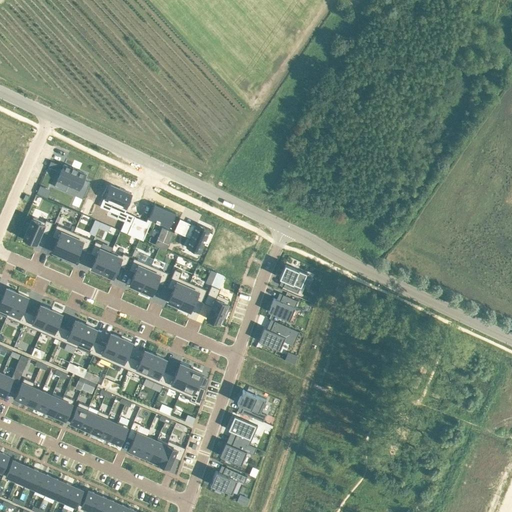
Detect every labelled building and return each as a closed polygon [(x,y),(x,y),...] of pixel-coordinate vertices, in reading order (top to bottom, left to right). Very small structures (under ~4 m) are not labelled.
[(64,164),(57,179),(67,184),(65,190),(82,198),(90,182),(83,179),(84,178),(86,173),(77,170),(78,169),(77,169),(76,170),(72,168),(73,167),(72,167),(72,168),(64,164)] [(105,198),(105,199),(112,202),(110,207),(119,211),(118,214),(116,217),(124,221),(120,230),(127,233),(134,216),(135,216),(125,211),(123,211),(125,207),(129,197),(131,193),(129,192),(120,188),(120,187),(119,188),(111,184),(109,189),(105,198)] [(134,216),(127,233),(143,239),(143,238),(141,237),(145,226),(148,227),(151,220),(169,227),(172,221),(174,217),(175,213),(165,208),(164,210),(155,206),(156,204),(154,203),(152,207),(146,221),(135,216),(134,216)] [(26,231),(23,238),(36,243),(41,232),(47,234),(52,222),(46,219),(45,221),(33,216),(29,223),(27,222),(23,230),(26,231)] [(179,219),(174,230),(175,231),(175,230),(180,232),(185,221),(180,219),(180,218),(179,219)] [(191,224),(186,235),(190,237),(186,246),(187,247),(188,245),(199,250),(199,252),(200,253),(204,243),(207,245),(212,234),(212,233),(209,231),(210,228),(209,228),(209,229),(197,223),(197,222),(195,225),(195,226),(191,224)] [(56,224),(51,236),(57,239),(52,251),(63,255),(74,231),(56,224)] [(74,231),(63,255),(74,260),(79,248),(86,251),(91,239),(74,231)] [(217,237),(209,254),(217,258),(219,253),(243,263),(251,245),(226,235),(224,240),(217,237)] [(95,240),(90,253),(96,255),(91,267),(102,272),(110,252),(100,248),(102,243),(95,240)] [(110,252),(102,272),(113,277),(118,265),(124,268),(129,255),(123,252),(122,255),(111,250),(110,252)] [(133,257),(128,269),(134,272),(129,284),(140,289),(151,265),(133,257)] [(285,263),(279,277),(282,278),(285,280),(283,286),(297,292),(306,273),(285,263)] [(151,265),(140,289),(151,294),(156,282),(163,285),(168,272),(151,265)] [(174,268),(167,286),(173,289),(168,301),(179,306),(189,281),(179,277),(181,271),(174,268)] [(189,281),(179,306),(190,310),(195,299),(201,301),(206,289),(189,281)] [(211,284),(203,302),(211,306),(206,318),(219,323),(222,316),(225,317),(228,310),(225,309),(229,299),(217,294),(220,288),(211,284)] [(0,298),(0,313),(6,316),(17,292),(6,287),(1,299),(0,298)] [(17,292),(6,316),(24,324),(29,311),(23,309),(28,297),(17,292)] [(273,297),(267,311),(293,322),(299,308),(295,307),(297,300),(283,294),(280,300),(276,299),(273,297)] [(29,311),(24,324),(41,331),(51,309),(40,304),(35,314),(29,311)] [(51,309),(41,331),(58,339),(64,326),(57,324),(62,314),(51,309)] [(64,326),(58,339),(76,346),(86,324),(74,319),(70,329),(64,326)] [(264,326),(258,340),(279,349),(283,340),(293,345),(299,331),(274,320),(270,329),(266,328),(264,326)] [(86,324),(76,346),(86,351),(93,354),(98,341),(92,339),(97,329),(86,324)] [(98,341),(93,354),(110,361),(121,337),(110,332),(105,344),(98,341)] [(121,337),(110,361),(128,369),(133,357),(127,354),(132,342),(121,337)] [(133,357),(128,369),(145,377),(155,354),(144,349),(140,359),(133,357)] [(2,372),(0,377),(0,393),(4,395),(11,380),(17,382),(28,357),(21,354),(11,376),(2,372)] [(155,354),(145,377),(163,384),(168,372),(162,369),(166,359),(155,354)] [(168,372),(163,384),(180,392),(191,367),(179,363),(174,374),(168,372)] [(191,367),(180,392),(190,396),(189,400),(200,405),(205,388),(196,384),(202,372),(191,367)] [(23,377),(14,397),(25,402),(32,386),(34,381),(23,377)] [(104,377),(101,385),(108,388),(111,380),(104,377)] [(511,377),(503,402),(511,405),(511,377)] [(32,386),(25,402),(35,406),(42,390),(32,386)] [(243,389),(237,402),(240,403),(243,405),(241,411),(263,421),(266,414),(261,412),(266,399),(243,389)] [(42,390),(35,406),(45,410),(52,394),(51,394),(42,390)] [(52,394),(45,410),(55,415),(63,396),(62,396),(52,392),(51,394),(52,394)] [(63,396),(55,415),(65,419),(74,399),(63,394),(62,396),(63,396)] [(78,401),(69,421),(80,426),(87,410),(89,405),(78,401)] [(511,405),(503,402),(492,430),(507,436),(511,426),(511,405)] [(97,414),(90,430),(100,434),(108,416),(109,414),(98,409),(96,414),(97,414)] [(87,410),(80,426),(90,430),(97,414),(96,414),(87,410)] [(188,415),(185,421),(193,424),(195,418),(188,415)] [(234,415),(228,428),(231,430),(237,432),(234,438),(249,444),(257,425),(234,415)] [(108,416),(100,434),(110,438),(117,420),(108,416)] [(117,420),(110,438),(120,443),(128,425),(117,420)] [(136,431),(128,449),(139,454),(147,435),(136,431)] [(147,435),(139,454),(148,458),(156,440),(156,439),(147,435)] [(156,440),(148,458),(158,462),(167,442),(167,441),(157,437),(156,439),(156,440)] [(225,441),(219,455),(241,464),(246,451),(253,454),(256,447),(249,444),(234,438),(232,444),(226,442),(225,441)] [(167,442),(158,462),(169,467),(173,456),(180,459),(185,447),(168,439),(167,441),(167,442)] [(475,458),(474,459),(496,467),(503,449),(482,441),(475,458)] [(0,451),(0,470),(2,471),(9,455),(0,451)] [(12,459),(5,475),(15,479),(22,463),(12,459)] [(468,475),(467,476),(489,484),(496,467),(474,459),(468,475)] [(22,463),(15,479),(25,484),(32,468),(22,463)] [(213,476),(210,483),(231,492),(236,480),(244,483),(247,476),(225,466),(222,472),(219,471),(215,470),(213,476)] [(32,468),(25,484),(35,488),(42,472),(32,468)] [(42,472),(35,488),(45,492),(52,476),(42,472)] [(52,476),(45,492),(55,497),(62,481),(52,476)] [(461,492),(460,493),(482,501),(482,502),(489,484),(467,476),(461,492)] [(62,481),(55,497),(65,501),(72,485),(62,481)] [(72,485),(65,501),(75,506),(82,489),(72,485)] [(88,489),(81,505),(91,510),(98,494),(88,489)] [(454,509),(453,510),(458,511),(477,511),(482,501),(460,493),(454,509)] [(98,494),(91,510),(95,511),(101,511),(108,498),(98,494)] [(108,498),(101,511),(113,511),(118,502),(108,498)] [(166,501),(164,505),(173,511),(175,507),(166,501)] [(118,502),(113,511),(125,511),(128,507),(118,502)]
